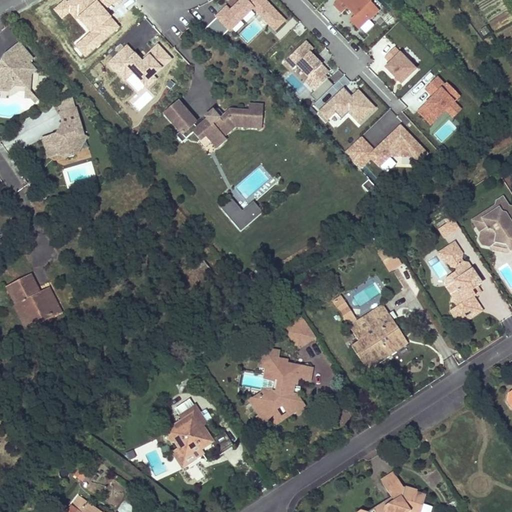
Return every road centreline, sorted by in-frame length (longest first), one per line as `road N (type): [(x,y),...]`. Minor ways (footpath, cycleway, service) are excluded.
road 1 (residential): [(511,346),(276,496)]
road 2 (residential): [(292,0),(401,110)]
